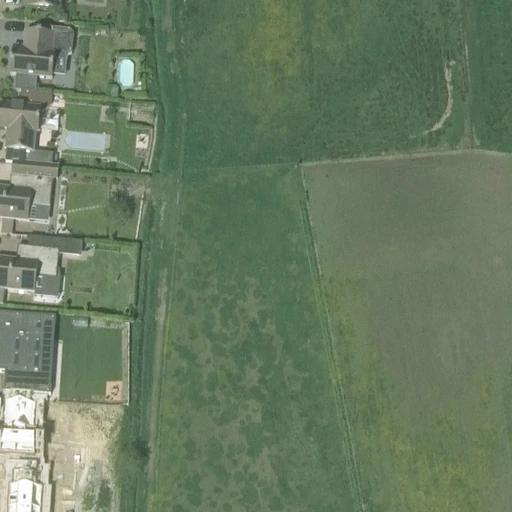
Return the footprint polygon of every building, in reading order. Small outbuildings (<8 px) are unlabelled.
[(29,0),(28,10),(59,13),(60,0),(29,0)] [(67,26),(68,18),(58,17),(57,25),(67,26)] [(38,29),(37,35),(26,34),(24,54),(12,53),(10,77),(53,81),(55,58),(67,59),(71,56),(73,37),(70,32),(38,29)] [(108,99),(116,100),(118,91),(110,90),(108,99)] [(0,131),(8,132),(6,153),(29,155),(33,155),(35,136),(38,136),(41,114),(46,113),(47,112),(49,109),(51,105),(51,98),(21,94),(19,110),(0,107),(0,131)] [(37,155),(36,168),(51,169),(53,157),(37,155)] [(36,168),(34,181),(19,179),(17,192),(0,190),(0,220),(2,221),(13,222),(28,224),(29,208),(50,210),(52,183),(57,183),(58,170),(51,169),(36,168)] [(12,238),(13,222),(2,221),(0,236),(12,238)] [(59,253),(25,249),(24,264),(0,261),(0,291),(5,292),(34,295),(36,280),(56,282),(59,253)] [(57,343),(58,319),(19,317),(17,338),(0,336),(0,374),(8,375),(6,395),(53,398),(54,376),(35,375),(37,342),(57,343)] [(29,405),(0,403),(0,455),(4,456),(5,456),(5,460),(17,460),(17,456),(28,457),(30,430),(28,430),(29,405)] [(28,475),(2,474),(2,487),(0,487),(0,511),(29,511),(31,489),(28,488),(28,475)]
